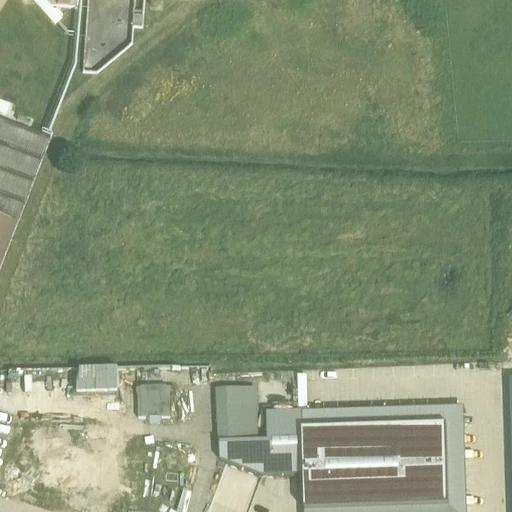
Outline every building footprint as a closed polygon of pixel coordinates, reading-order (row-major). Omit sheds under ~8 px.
[(41,0),(47,6),(76,8),(77,0),(41,0)] [(0,267),(49,139),(0,120),(0,267)] [(126,371),(84,371),(85,394),(126,393),(126,371)] [(168,390),(167,389),(142,390),(142,391),(138,391),(139,421),(148,420),(148,422),(151,426),(160,426),(162,422),(162,420),(172,420),(171,390),(168,390)] [(464,511),(464,411),(267,413),(267,447),(257,447),(256,390),(216,390),(220,463),(268,482),(308,481),(308,511),(464,511)]
